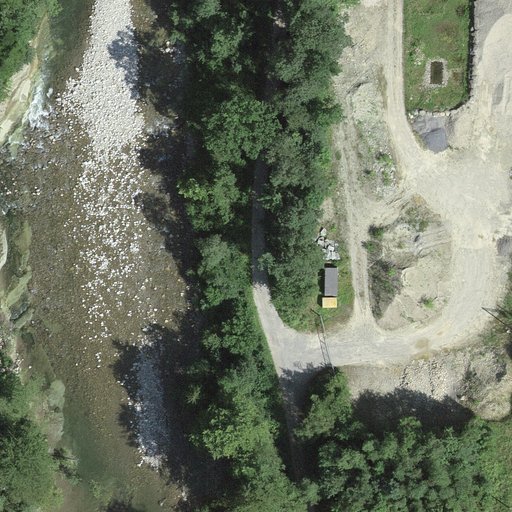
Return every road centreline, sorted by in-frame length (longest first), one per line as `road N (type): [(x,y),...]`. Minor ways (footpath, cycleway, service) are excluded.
road 1 (track): [(314,511),(257,232),(279,0)]
road 2 (track): [(283,366),(360,334),(390,297),(398,0)]
